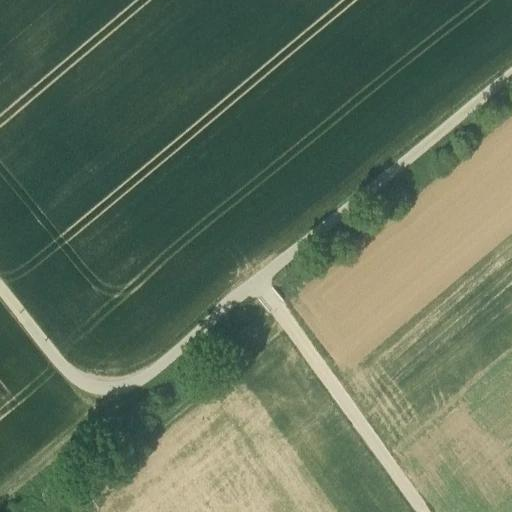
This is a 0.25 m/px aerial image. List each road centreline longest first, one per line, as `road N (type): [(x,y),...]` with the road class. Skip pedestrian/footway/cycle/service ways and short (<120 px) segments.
road 1 (track): [(511,76),(234,298),(156,371),(111,393),(76,382),(0,291)]
road 2 (track): [(258,282),(423,511)]
road 3 (track): [(0,497),(103,412),(111,393)]
